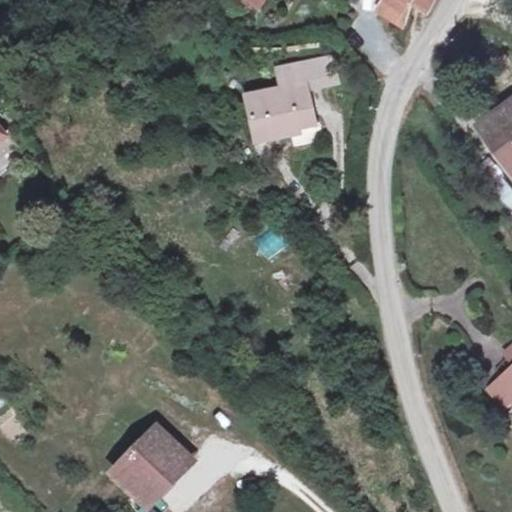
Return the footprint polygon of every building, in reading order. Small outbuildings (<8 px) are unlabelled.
[(396,19),(402,0),(378,0),(377,3),(396,19)] [(281,96),(249,103),(258,147),(293,140),(297,155),(322,150),(311,95),(342,89),(337,64),(290,74),(295,98),(285,100),(282,101),(281,96)] [(280,76),(285,100),(295,98),(290,74),(280,76)] [(511,98),(481,119),(511,164),(511,98)] [(496,190),(510,208),(511,206),(511,187),(508,182),(496,190)] [(275,260),(286,239),(270,231),(259,252),(275,260)] [(118,470),(148,503),(172,479),(191,461),(159,430),(118,470)]
